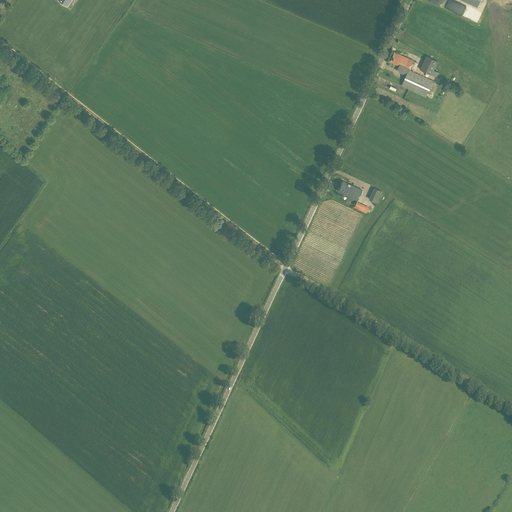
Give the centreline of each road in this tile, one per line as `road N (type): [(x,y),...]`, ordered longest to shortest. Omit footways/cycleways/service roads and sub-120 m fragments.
road 1 (track): [(0,43),(285,267),(511,409)]
road 2 (tertiary): [(171,511),(409,0)]
